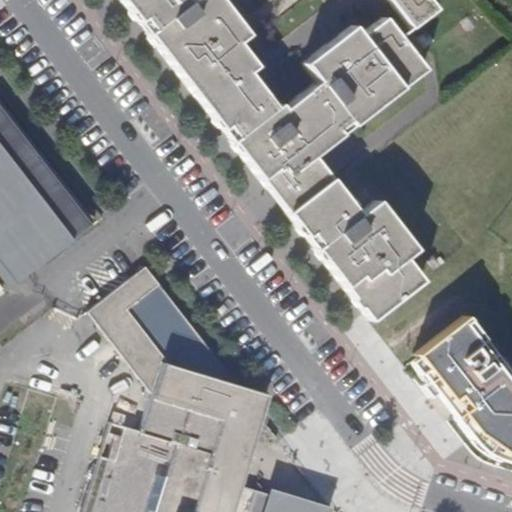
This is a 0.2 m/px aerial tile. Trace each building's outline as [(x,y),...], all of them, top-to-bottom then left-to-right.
[(119,0),(135,20),(140,17),(160,0),(119,0)] [(188,0),(160,0),(140,17),(150,29),(188,0)] [(219,128),(223,125),(262,95),(245,71),(253,65),(235,42),(245,33),(219,0),(188,0),(150,29),(146,34),(219,128)] [(387,0),(409,27),(433,8),(426,0),(387,0)] [(302,235),(307,231),(346,200),(328,177),(367,147),(362,141),(350,124),(421,68),(382,16),(358,34),(351,24),(338,35),(345,44),(332,53),(325,44),(301,63),(315,81),(281,108),(277,103),(272,106),(232,136),(228,140),(267,190),(292,170),(309,192),(284,213),(302,235)] [(150,29),(140,17),(135,20),(146,34),(150,29)] [(338,35),(325,44),(332,53),(345,44),(338,35)] [(272,106),(262,95),(223,125),(232,136),(272,106)] [(0,266),(11,280),(17,276),(88,220),(0,108),(0,266)] [(232,136),(223,125),(219,128),(228,140),(232,136)] [(292,170),(267,190),(284,213),(309,192),(292,170)] [(373,199),(356,212),(316,243),(311,247),(367,320),(420,279),(402,255),(411,247),(373,199)] [(356,212),(346,200),(307,231),(316,243),(356,212)] [(316,243),(307,231),(302,235),(311,247),(316,243)] [(228,511),(232,503),(257,422),(231,414),(239,390),(144,267),(86,312),(149,393),(138,429),(137,432),(143,433),(141,441),(121,435),(119,443),(111,442),(89,511),(228,511)] [(488,348),(484,352),(475,340),(480,335),(463,315),(462,314),(413,352),(413,354),(423,365),(417,369),(435,392),(443,402),(473,440),(480,447),(487,452),(496,458),(511,462),(511,387),(502,375),(507,370),(488,348)] [(257,422),(264,397),(239,390),(231,414),(257,422)] [(124,425),(121,435),(141,441),(143,433),(137,432),(138,429),(124,425)]
